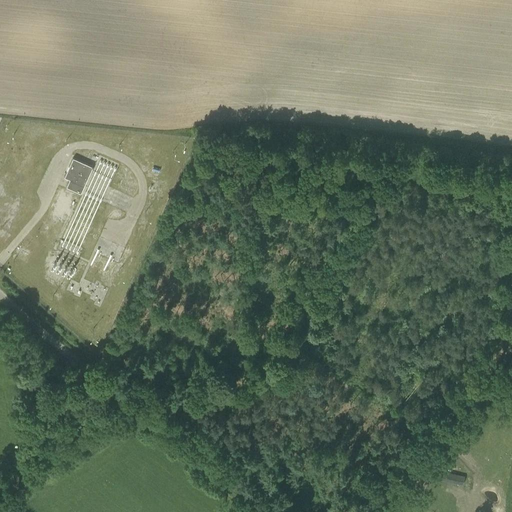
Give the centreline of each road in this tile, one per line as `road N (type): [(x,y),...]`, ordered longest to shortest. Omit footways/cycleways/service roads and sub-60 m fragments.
road 1 (tertiary): [(266,511),(0,293)]
road 2 (unclassified): [(366,511),(511,342)]
